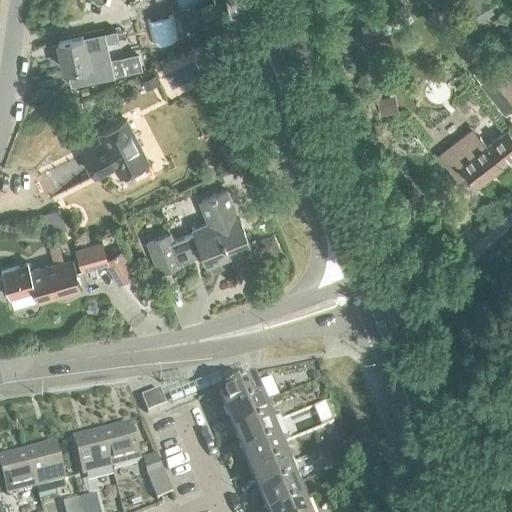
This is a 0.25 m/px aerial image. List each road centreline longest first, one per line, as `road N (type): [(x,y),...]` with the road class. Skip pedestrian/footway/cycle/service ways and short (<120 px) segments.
road 1 (tertiary): [(322,194),(245,0)]
road 2 (tertiary): [(451,511),(376,325)]
road 3 (tertiary): [(0,372),(194,342)]
road 4 (tertiary): [(194,342),(265,339),(371,313)]
road 5 (unclassified): [(376,325),(440,283),(511,218)]
road 6 (residential): [(19,0),(1,119)]
